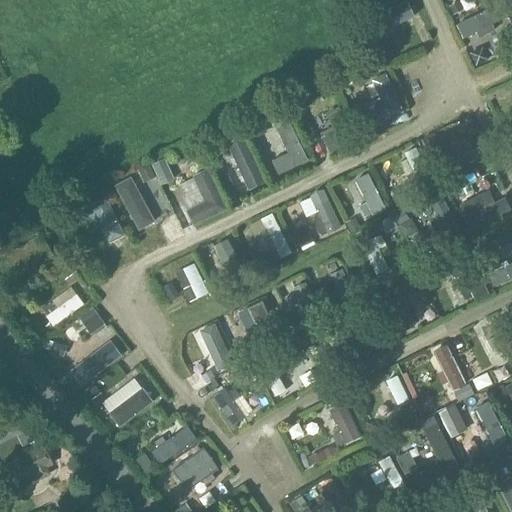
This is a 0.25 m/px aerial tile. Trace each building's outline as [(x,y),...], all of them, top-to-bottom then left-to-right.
[(501,5),(456,27),(463,40),(478,33),(479,36),(489,32),(487,28),(507,18),(501,5)] [(380,50),(419,34),(411,15),(372,31),(380,50)] [(374,127),(404,112),(386,75),(371,82),(383,106),(368,114),(374,127)] [(330,154),(354,143),(339,110),(327,116),(333,130),(321,135),(330,154)] [(279,175),(308,162),(290,123),(277,129),(288,155),(273,162),(279,175)] [(243,139),(228,146),(250,191),(264,184),(243,139)] [(454,149),(441,155),(449,174),(486,158),(482,147),(458,158),(454,149)] [(448,176),(451,186),(485,174),(482,164),(448,176)] [(194,227),(227,211),(208,170),(193,177),(204,203),(187,212),(194,227)] [(130,178),(113,187),(138,232),(154,224),(130,178)] [(335,233),(340,229),(323,192),(316,194),(310,198),(320,219),(313,222),(319,235),(326,232),(327,235),(335,233)] [(440,195),(428,201),(438,222),(431,225),(437,238),(441,236),(445,234),(451,246),(462,240),(440,195)] [(477,203),(462,210),(467,219),(463,220),(469,232),(510,212),(504,200),(481,211),(477,203)] [(281,259),(291,254),(272,216),(261,221),(275,249),(269,252),(274,262),(281,259)] [(0,263),(15,288),(58,262),(42,236),(0,261),(0,263)] [(116,239),(104,246),(113,261),(124,254),(116,239)] [(374,255),(363,260),(378,291),(388,286),(374,255)] [(348,262),(327,272),(342,305),(363,296),(348,262)] [(472,262),(459,268),(469,288),(461,293),(465,301),(473,298),(475,302),(488,296),(472,262)] [(511,264),(487,276),(493,289),(511,280),(511,264)] [(313,321),(322,316),(303,280),(294,285),(304,305),(299,308),(304,318),(309,315),(313,321)] [(53,328),(84,306),(77,296),(57,311),(51,303),(42,310),(47,317),(46,318),(53,328)] [(272,342),(282,337),(264,299),(253,304),(265,328),(259,331),(265,343),(271,340),(272,342)] [(495,338),(488,342),(493,352),(500,349),(506,360),(511,357),(511,341),(502,321),(490,327),(495,338)] [(211,378),(225,372),(209,335),(196,340),(211,378)] [(440,349),(434,353),(453,392),(459,390),(466,385),(447,347),(440,349)] [(109,354),(65,378),(74,394),(118,370),(109,354)] [(260,384),(273,410),(313,390),(303,370),(273,385),(270,379),(260,384)] [(0,371),(0,410),(16,403),(0,371)] [(117,414),(125,426),(162,397),(153,386),(127,406),(121,399),(112,406),(118,413),(117,414)] [(393,422),(406,419),(401,392),(387,395),(393,422)] [(345,445),(360,438),(344,405),(330,412),(340,433),(333,437),(338,447),(345,444),(345,445)] [(433,419),(420,425),(444,473),(456,467),(433,419)] [(493,463),(504,458),(491,423),(480,427),(493,463)] [(158,435),(143,448),(150,457),(166,445),(158,435)] [(0,470),(8,488),(53,466),(44,448),(0,469),(0,470)] [(203,449),(172,471),(187,492),(218,470),(203,449)] [(398,496),(407,491),(389,458),(379,464),(392,486),(385,490),(396,511),(400,511),(406,509),(398,496)] [(511,511),(511,478),(497,486),(510,511),(511,511)] [(352,511),(336,485),(325,492),(334,506),(327,510),(328,511),(352,511)] [(66,492),(54,500),(62,511),(72,511),(78,509),(66,492)] [(475,511),(470,499),(455,507),(457,511),(475,511)]
